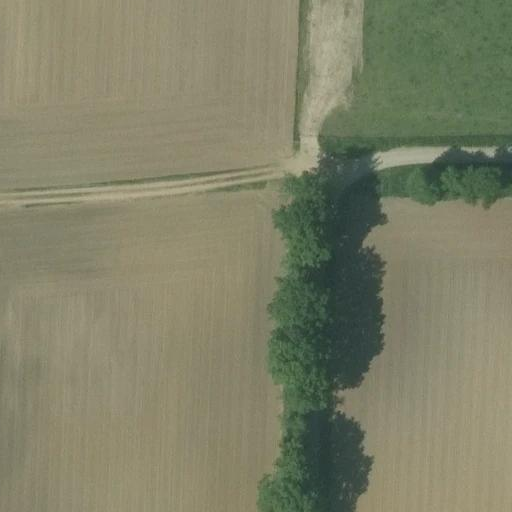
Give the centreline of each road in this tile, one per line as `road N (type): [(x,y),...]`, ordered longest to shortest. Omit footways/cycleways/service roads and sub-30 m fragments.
road 1 (unclassified): [(310,511),(321,215),(338,184),(384,160),(511,156)]
road 2 (track): [(0,208),(305,171),(338,184)]
